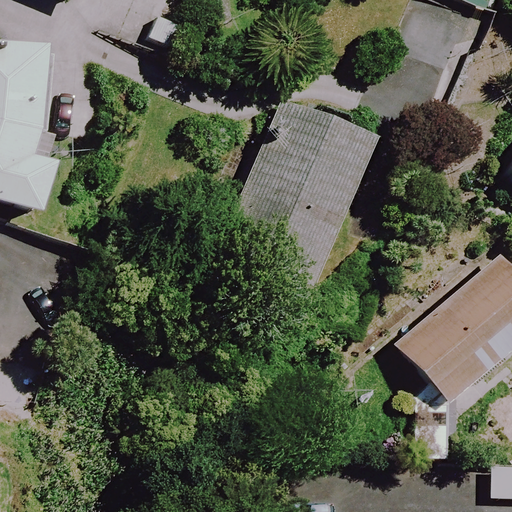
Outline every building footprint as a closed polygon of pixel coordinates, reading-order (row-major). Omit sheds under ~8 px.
[(45,0),(75,12),(79,0),(45,0)] [(40,57),(0,51),(0,215),(34,226),(48,176),(21,168),(40,57)] [(368,152),(284,114),(210,281),(294,319),(368,152)] [(511,158),(496,182),(511,192),(511,158)] [(511,350),(511,291),(493,268),(389,355),(437,413),(511,350)] [(511,507),(511,463),(489,462),(487,507),(511,507)]
